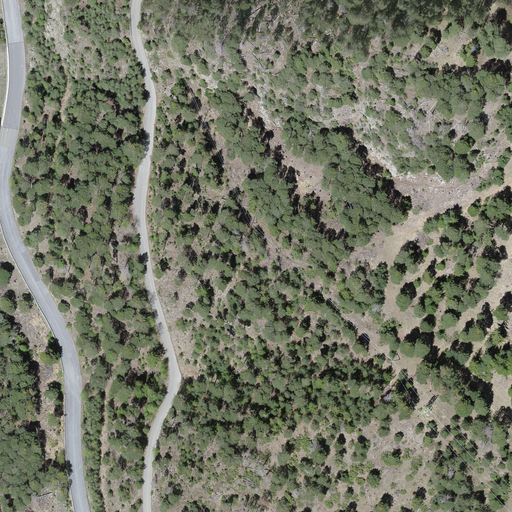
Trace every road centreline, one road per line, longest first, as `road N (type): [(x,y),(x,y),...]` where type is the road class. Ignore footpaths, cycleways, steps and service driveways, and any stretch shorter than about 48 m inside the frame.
road 1 (tertiary): [(9,0),(17,66),(2,196),(70,360),(82,511)]
road 2 (tertiary): [(145,511),(147,448),(175,377),(145,236),(154,93),(140,0)]
